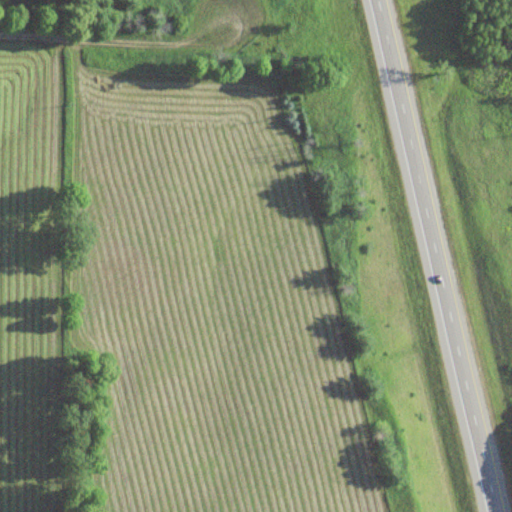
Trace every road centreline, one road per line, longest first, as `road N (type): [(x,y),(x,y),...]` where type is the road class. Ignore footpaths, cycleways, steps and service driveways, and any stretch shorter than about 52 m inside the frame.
road 1 (motorway): [(375,0),(497,511)]
road 2 (track): [(0,37),(136,42)]
